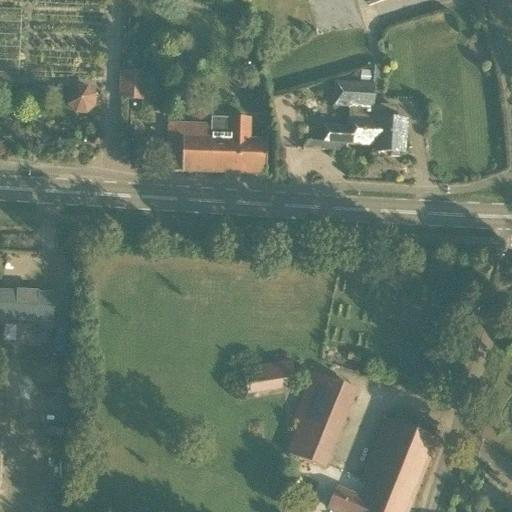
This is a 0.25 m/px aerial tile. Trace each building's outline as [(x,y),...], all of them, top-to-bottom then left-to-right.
[(361,71),(360,85),(371,86),(372,72),(361,71)] [(144,73),(122,72),(120,101),(143,102),(144,73)] [(347,145),(378,147),(379,123),(371,121),(372,108),(374,86),(371,86),(360,85),(335,83),(334,105),(349,106),(347,145)] [(70,96),(70,106),(82,102),(93,107),(94,97),(87,90),(77,89),(70,96)] [(395,109),(372,108),(371,121),(379,123),(378,147),(378,153),(391,154),(391,157),(399,158),(399,155),(404,155),(406,123),(394,122),(395,109)] [(183,140),(169,139),(168,172),(266,175),(267,142),(234,141),(235,128),(184,126),(183,140)] [(311,142),(303,150),(337,152),(338,152),(339,152),(340,151),(341,151),(342,150),(343,150),(344,149),(345,148),(345,147),(346,147),(346,146),(347,145),(323,144),(323,142),(311,142)] [(291,361),(244,368),(248,395),(295,388),(291,361)] [(291,422),(300,425),(287,455),(322,469),(354,392),(311,374),(291,422)] [(333,511),(406,511),(435,442),(384,421),(361,480),(373,484),(368,496),(365,495),(362,501),(335,491),(328,510),(333,511)]
